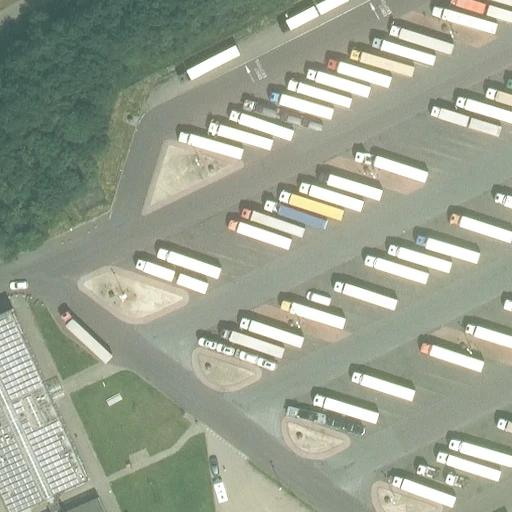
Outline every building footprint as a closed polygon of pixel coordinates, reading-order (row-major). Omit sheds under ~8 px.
[(319,15),(350,0),(316,0),(312,2),(319,15)] [(235,36),(243,53),(284,33),(275,17),(235,36)] [(170,67),(178,86),(215,69),(206,51),(170,67)] [(361,97),(364,86),(306,68),(302,79),(361,97)] [(267,90),(264,100),(322,117),(325,107),(267,90)] [(235,112),(232,123),(289,141),(292,130),(235,112)] [(511,127),(500,133),(505,145),(511,141),(511,127)] [(188,134),(185,144),(245,162),(248,151),(188,134)] [(382,198),(385,186),(326,170),(323,181),(358,190),(357,191),(382,198)] [(299,183),(297,191),(319,196),(320,188),(299,183)] [(90,480),(12,309),(0,314),(0,491),(9,511),(17,511),(46,499),(54,495),(90,480)] [(50,509),(51,511),(104,511),(98,497),(65,511),(61,511),(58,505),(54,495),(46,499),(50,509)]
